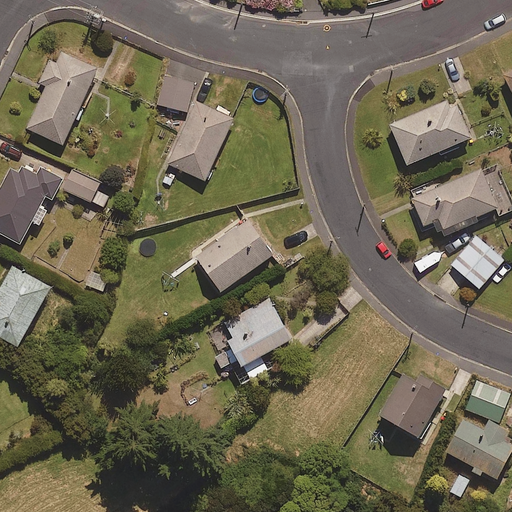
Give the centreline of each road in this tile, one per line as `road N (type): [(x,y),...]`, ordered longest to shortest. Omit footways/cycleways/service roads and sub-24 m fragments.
road 1 (residential): [(321,52),(332,191),(353,239),(427,316),(511,352)]
road 2 (residential): [(321,52),(224,35),(128,0)]
road 3 (residential): [(490,0),(418,31),(321,52)]
